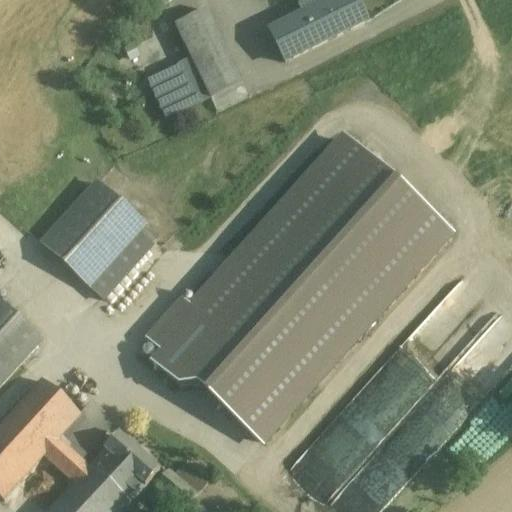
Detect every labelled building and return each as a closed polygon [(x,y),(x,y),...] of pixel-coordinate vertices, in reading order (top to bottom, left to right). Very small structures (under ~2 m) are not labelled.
[(338,0),(327,6),(324,0),(320,0),(299,10),(303,18),(288,25),(303,55),(366,24),(354,0),(338,0)] [(242,85),(206,12),(174,28),(192,64),(210,100),(242,85)] [(288,25),(269,34),(284,64),(303,55),(288,25)] [(198,387),(268,451),(461,241),(348,138),(189,310),(179,302),(145,338),(161,353),(150,364),(188,398),(198,387)] [(145,229),(97,186),(42,247),(90,290),(145,229)] [(0,306),(0,388),(41,344),(0,306)] [(41,385),(0,430),(0,502),(3,505),(43,460),(58,444),(79,420),(41,385)] [(379,424),(385,442),(396,439),(388,413),(380,415),(374,396),(344,405),(352,431),(357,429),(361,443),(343,448),(350,469),(368,463),(364,452),(368,450),(365,442),(375,439),(371,427),(379,424)] [(79,420),(58,444),(80,465),(116,425),(93,405),(79,420)] [(73,488),(50,511),(125,511),(159,476),(118,440),(88,472),(73,488)] [(80,465),(58,444),(43,460),(73,488),(88,472),(80,465)] [(208,486),(185,466),(174,479),(196,499),(208,486)]
